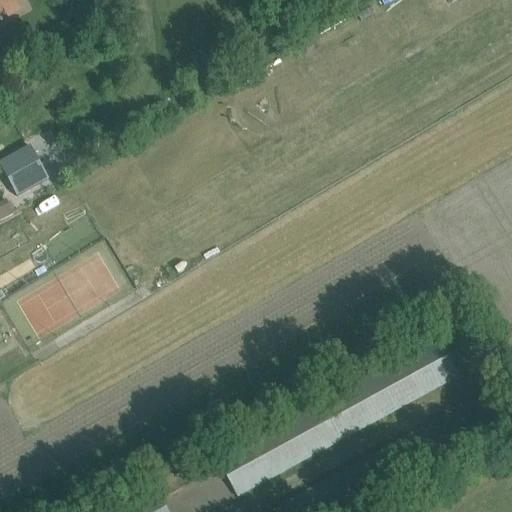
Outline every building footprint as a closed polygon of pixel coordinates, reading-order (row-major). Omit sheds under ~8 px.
[(15,0),(0,0),(0,14),(5,12),(1,4),(8,0),(14,0),(17,5),(18,4),(15,0)] [(264,27),(250,35),(256,45),(270,36),(264,27)] [(172,37),(176,69),(193,67),(189,35),(172,37)] [(0,165),(0,164),(0,166),(17,197),(33,189),(27,178),(43,169),(31,147),(15,156),(0,165)] [(7,201),(0,204),(0,221),(14,215),(7,201)] [(437,337),(215,458),(237,498),(460,377),(437,337)] [(276,511),(351,511),(441,464),(421,428),(273,507),(276,511)] [(168,511),(154,486),(105,511),(168,511)]
